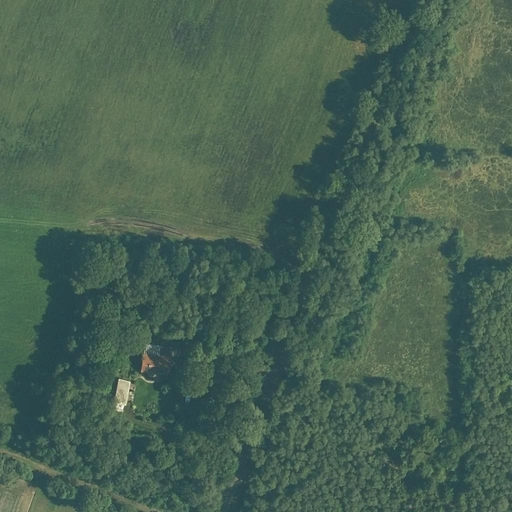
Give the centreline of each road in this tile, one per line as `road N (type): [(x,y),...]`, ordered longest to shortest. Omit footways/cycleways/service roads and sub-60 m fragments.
road 1 (track): [(224,511),(425,0)]
road 2 (track): [(0,453),(150,511)]
